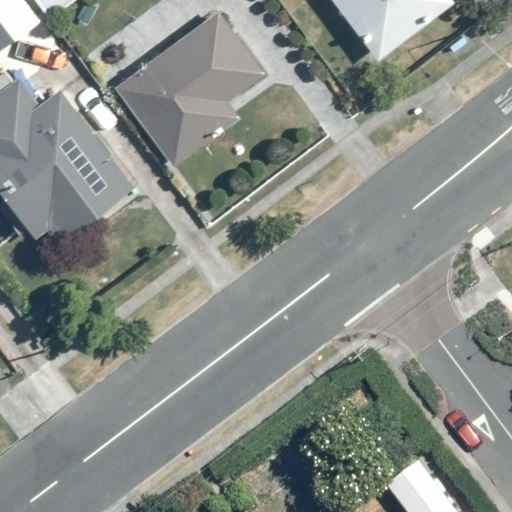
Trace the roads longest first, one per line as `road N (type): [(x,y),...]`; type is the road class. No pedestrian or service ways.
road 1 (residential): [(18,511),(371,245)]
road 2 (residential): [(371,245),(511,436)]
road 3 (residential): [(371,245),(511,131)]
